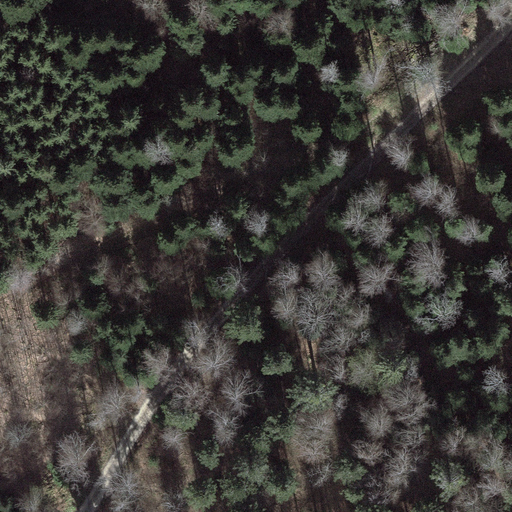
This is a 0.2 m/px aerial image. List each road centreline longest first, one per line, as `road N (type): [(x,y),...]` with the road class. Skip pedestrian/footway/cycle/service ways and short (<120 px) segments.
road 1 (track): [(511,6),(309,213),(82,511)]
road 2 (track): [(0,289),(429,91)]
